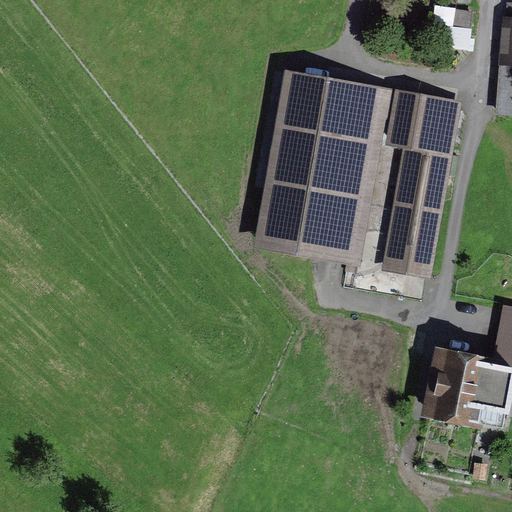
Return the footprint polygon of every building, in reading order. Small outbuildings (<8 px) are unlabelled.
[(511,3),(504,3),(495,115),(511,116),(511,3)] [(468,50),(473,11),(435,7),(430,45),(468,50)] [(393,85),(299,68),(270,234),(363,250),(393,85)] [(471,97),(411,88),(404,130),(422,132),(401,261),(444,268),(471,97)] [(511,307),(504,306),(493,360),(511,363),(511,307)] [(511,363),(493,360),(441,349),(427,416),(477,426),(482,404),(511,410),(511,405),(511,363)]
